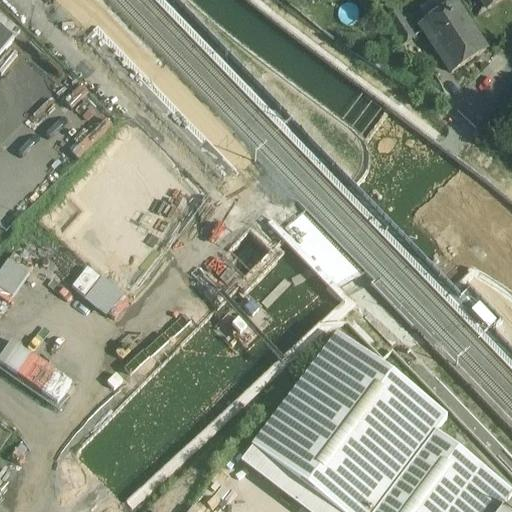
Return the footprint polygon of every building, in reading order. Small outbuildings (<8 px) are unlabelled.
[(203,29),(174,0),(144,0),(188,44),(203,29)] [(480,0),(487,9),(500,0),(480,0)] [(485,52),(455,5),(421,28),(452,74),(485,52)] [(415,39),(397,12),(385,20),(403,47),(415,39)] [(0,59),(14,43),(0,31),(0,59)] [(64,283),(82,263),(66,249),(48,269),(64,283)] [(10,261),(0,277),(0,299),(13,308),(33,274),(10,261)] [(0,365),(63,408),(79,386),(5,336),(0,343),(0,365)] [(447,421),(337,338),(255,445),(251,450),(332,511),(500,511),(502,509),(506,505),(511,496),(511,494),(435,436),(447,421)] [(300,511),(332,511),(251,450),(240,466),(300,511)] [(0,498),(2,501),(18,482),(0,466),(0,498)]
